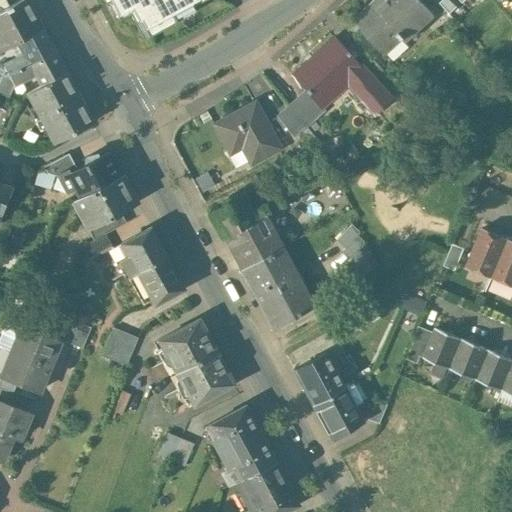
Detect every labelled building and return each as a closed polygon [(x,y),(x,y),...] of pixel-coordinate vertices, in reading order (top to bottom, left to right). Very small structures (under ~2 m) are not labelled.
[(0,10),(0,48),(1,50),(17,41),(42,28),(27,0),(19,0),(8,6),(4,9),(0,10)] [(109,0),(118,15),(131,8),(138,21),(140,20),(145,29),(192,3),(192,2),(196,0),(109,0)] [(418,0),(388,0),(387,1),(386,0),(375,0),(354,20),(385,54),(387,52),(386,51),(401,37),(403,40),(405,38),(406,39),(432,15),(424,6),(418,0)] [(42,28),(17,41),(24,55),(28,63),(54,50),(42,28)] [(361,68),(333,37),(292,73),(306,89),(321,107),(346,85),(374,116),(393,98),(362,67),(361,68)] [(54,50),(28,63),(32,70),(39,84),(65,71),(54,50)] [(19,53),(2,62),(8,74),(28,63),(24,55),(19,53)] [(28,63),(8,74),(14,84),(30,75),(32,70),(28,63)] [(39,84),(25,92),(52,144),(92,122),(65,71),(39,84)] [(8,74),(3,77),(0,82),(0,93),(9,97),(14,87),(14,84),(8,74)] [(306,89),(288,105),(303,124),(321,107),(306,89)] [(278,147),(255,103),(215,123),(228,149),(240,142),(250,162),(278,147)] [(303,124),(288,105),(276,115),(292,134),(303,124)] [(76,169),(69,173),(68,170),(57,175),(58,176),(57,176),(53,189),(66,192),(75,188),(79,196),(72,200),(73,201),(122,175),(116,164),(116,163),(115,160),(114,161),(109,152),(97,158),(96,155),(86,157),(87,163),(76,169)] [(68,153),(44,166),(47,173),(57,176),(58,176),(57,175),(68,170),(69,173),(76,169),(68,153)] [(255,174),(241,182),(247,192),(261,185),(255,174)] [(122,175),(73,201),(86,229),(88,229),(110,217),(121,211),(137,202),(122,175)] [(0,206),(8,187),(0,183),(0,206)] [(289,187),(279,193),(285,203),(295,197),(289,187)] [(242,195),(233,199),(231,197),(224,201),(225,203),(209,212),(222,237),(265,214),(267,213),(285,203),(279,193),(277,189),(261,197),(265,203),(251,211),(242,195)] [(121,211),(110,217),(116,228),(127,222),(121,211)] [(265,214),(222,237),(240,269),(282,247),(265,214)] [(110,217),(88,229),(94,240),(105,234),(116,228),(110,217)] [(351,224),(336,239),(344,247),(356,234),(359,231),(351,224)] [(150,228),(121,243),(128,256),(119,261),(128,277),(136,273),(166,257),(150,228)] [(508,238),(482,228),(466,266),(492,277),(508,238)] [(94,240),(81,247),(88,260),(112,247),(105,234),(94,240)] [(344,247),(342,250),(350,258),(362,244),(364,242),(356,234),(344,247)] [(511,240),(508,238),(492,277),(511,285),(511,240)] [(450,250),(443,266),(455,270),(464,248),(453,243),(450,250)] [(350,258),(347,261),(356,268),(368,255),(371,252),(362,244),(350,258)] [(282,247),(240,269),(271,328),(313,306),(282,247)] [(356,268),(354,271),(362,278),(377,262),(368,255),(356,268)] [(166,257),(136,273),(140,281),(131,286),(136,294),(145,290),(153,305),(181,290),(166,257)] [(435,282),(421,276),(417,285),(431,291),(435,282)] [(428,301),(408,292),(403,304),(423,313),(428,301)] [(365,303),(352,316),(358,327),(374,311),(365,303)] [(352,316),(331,329),(337,339),(358,327),(352,316)] [(91,327),(70,319),(62,340),(82,348),(91,327)] [(197,319),(157,340),(174,373),(215,352),(197,319)] [(419,326),(405,359),(416,363),(419,356),(423,358),(433,332),(419,326)] [(59,342),(22,327),(11,352),(49,367),(59,342)] [(462,338),(435,327),(433,332),(423,358),(450,369),(462,338)] [(136,339),(112,329),(102,353),(126,364),(136,339)] [(488,349),(462,338),(450,369),(476,379),(488,349)] [(511,365),(511,358),(488,349),(476,379),(502,390),(511,365)] [(344,385),(326,351),(293,369),(311,402),(344,385)] [(49,367),(11,352),(2,375),(1,377),(17,383),(38,392),(49,367)] [(215,352),(174,373),(191,405),(231,383),(215,352)] [(511,365),(502,390),(511,394),(511,365)] [(2,375),(0,374),(0,388),(12,394),(17,383),(1,377),(2,375)] [(355,379),(344,385),(354,404),(365,398),(355,379)] [(354,404),(344,385),(311,402),(330,439),(363,421),(354,404)] [(12,394),(0,388),(0,401),(8,405),(12,394)] [(171,411),(184,399),(174,388),(161,401),(171,411)] [(120,389),(111,410),(122,414),(130,394),(120,389)] [(386,403),(375,399),(367,418),(378,423),(386,403)] [(8,405),(0,401),(0,431),(12,436),(19,439),(30,414),(8,405)] [(274,460),(244,404),(208,423),(216,436),(211,438),(234,481),(274,460)] [(12,436),(0,431),(0,460),(1,461),(12,436)] [(180,437),(167,431),(158,453),(171,459),(180,437)] [(194,443),(180,437),(171,459),(185,465),(194,443)] [(278,511),(297,502),(274,460),(234,481),(250,511),(278,511)]
